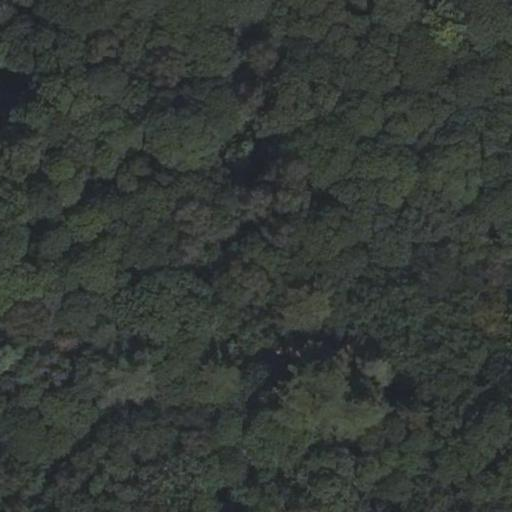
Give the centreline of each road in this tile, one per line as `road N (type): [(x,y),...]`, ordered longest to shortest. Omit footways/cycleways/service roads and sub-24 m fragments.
road 1 (track): [(0,356),(297,357)]
road 2 (track): [(297,357),(511,358)]
